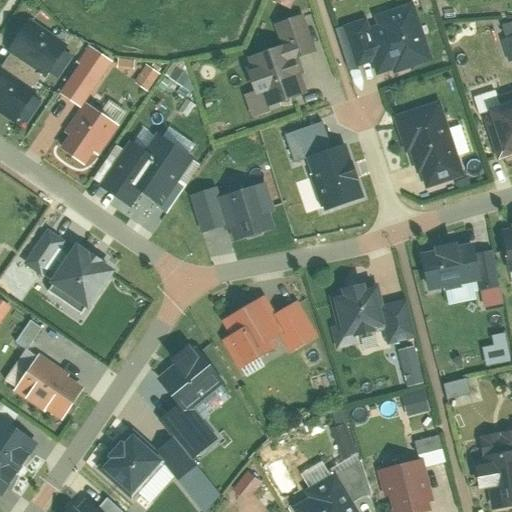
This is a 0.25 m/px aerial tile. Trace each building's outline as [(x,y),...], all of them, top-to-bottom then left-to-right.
[(365,18),(339,27),(353,70),(374,63),(378,74),(393,69),(395,73),(432,61),(413,2),(372,15),(375,24),(368,27),(365,18)] [(268,49),(245,55),(261,106),(308,91),(297,56),(314,50),(303,15),(261,28),(268,49)] [(511,23),(503,26),(507,38),(503,40),(510,60),(511,59),(511,23)] [(28,25),(4,59),(43,86),(67,52),(28,25)] [(112,60),(89,45),(57,94),(79,108),(61,134),(67,138),(60,148),(85,165),(96,148),(102,152),(120,124),(85,101),(112,60)] [(43,86),(4,59),(0,64),(0,106),(19,120),(43,86)] [(140,81),(153,90),(164,74),(152,65),(140,81)] [(494,90),(471,97),(477,115),(488,111),(490,116),(484,118),(497,158),(511,153),(511,144),(511,98),(498,103),(494,90)] [(441,101),(394,116),(405,152),(410,150),(416,172),(421,171),(426,185),(463,174),(441,101)] [(135,136),(104,184),(137,205),(145,191),(165,203),(195,155),(164,135),(155,149),(135,136)] [(344,144),(307,158),(328,213),(365,199),(344,144)] [(218,189),(193,196),(213,267),(239,260),(234,243),(275,231),(261,183),(220,195),(218,189)] [(47,232),(23,267),(42,280),(65,244),(47,232)] [(511,232),(502,233),(507,268),(511,267),(511,232)] [(478,242),(424,254),(432,289),(486,277),(478,242)] [(75,249),(49,288),(88,314),(114,275),(75,249)] [(378,286),(335,296),(344,333),(386,324),(378,286)] [(0,294),(0,323),(4,326),(17,305),(0,294)] [(267,296),(224,319),(245,359),(285,338),(291,350),(320,335),(302,300),(276,313),(267,296)] [(35,350),(46,325),(35,320),(24,344),(35,350)] [(491,366),(511,362),(511,332),(498,335),(500,346),(489,347),(491,366)] [(421,346),(404,350),(411,387),(429,384),(421,346)] [(197,349),(159,382),(185,412),(223,379),(197,349)] [(85,391),(39,360),(16,394),(63,425),(85,391)] [(475,379),(451,383),(453,397),(477,394),(475,379)] [(412,416),(436,412),(432,391),(408,395),(412,416)] [(0,418),(0,454),(19,468),(36,444),(0,418)] [(156,450),(135,433),(107,467),(138,492),(166,458),(156,450)] [(446,435),(423,440),(428,467),(451,462),(446,435)] [(511,437),(472,445),(483,503),(511,497),(511,437)] [(0,497),(19,468),(0,454),(0,497)] [(424,460),(380,469),(388,511),(415,511),(435,508),(424,460)] [(254,501),(268,481),(252,470),(238,490),(254,501)] [(360,511),(339,478),(296,505),(300,511),(360,511)] [(97,511),(87,503),(79,511),(97,511)]
